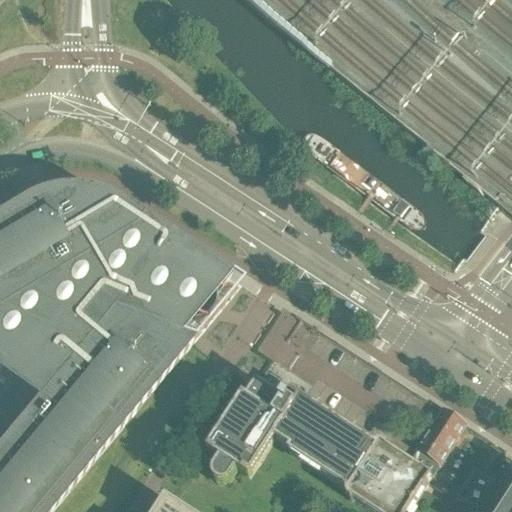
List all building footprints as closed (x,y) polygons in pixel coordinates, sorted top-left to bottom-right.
[(0,511),(53,511),(193,346),(193,345),(180,340),(183,337),(184,337),(186,338),(187,338),(188,337),(189,337),(190,336),(191,334),(191,333),(191,332),(191,331),(190,329),(190,328),(195,322),(197,323),(198,323),(199,323),(200,322),(202,322),(203,321),(203,320),(204,318),(204,317),(203,316),(203,315),(202,314),(207,307),(208,307),(209,308),(210,308),(212,308),(213,308),(214,307),(215,306),(215,305),(216,304),(216,302),(216,301),(215,300),(214,299),(220,292),(221,293),(223,293),(224,293),(225,293),(226,292),(227,291),(228,290),(228,289),(228,288),(228,286),(227,285),(227,284),(230,280),(205,263),(116,206),(114,205),(109,202),(104,200),(99,198),(94,196),(88,195),(83,194),(77,193),(72,193),(66,193),(61,193),(55,194),(50,194),(45,196),(39,197),(34,199),(29,201),(24,204),(19,206),(6,214),(0,217),(0,511)] [(404,221),(406,226),(438,249),(444,247),(446,241),(444,236),(411,213),(406,215),(404,221)] [(409,465),(399,458),(388,451),(388,450),(388,449),(387,448),(386,447),(384,446),(383,446),(382,446),(381,446),(378,447),(376,448),(374,447),(373,447),(372,446),(320,412),(320,411),(320,410),(320,409),(319,408),(319,407),(289,388),(281,401),(258,385),(248,401),(244,398),(208,454),(211,456),(205,465),(214,471),(213,472),(213,474),(213,476),(213,478),(213,479),(214,481),(215,483),(216,484),(218,485),(219,486),(221,486),(223,486),(224,486),(226,486),(228,485),(229,484),(231,483),(237,473),(250,481),(269,452),(275,441),(291,451),(288,455),(343,490),(345,491),(346,493),(346,494),(347,495),(347,499),(347,500),(348,501),(349,502),(349,503),(351,504),(352,504),(353,503),(354,503),(367,511),(411,511),(432,480),(409,465)] [(440,467),(466,427),(443,412),(418,452),(440,467)] [(409,465),(432,480),(440,467),(418,452),(409,465)] [(180,511),(173,507),(167,503),(160,511),(180,511)]
